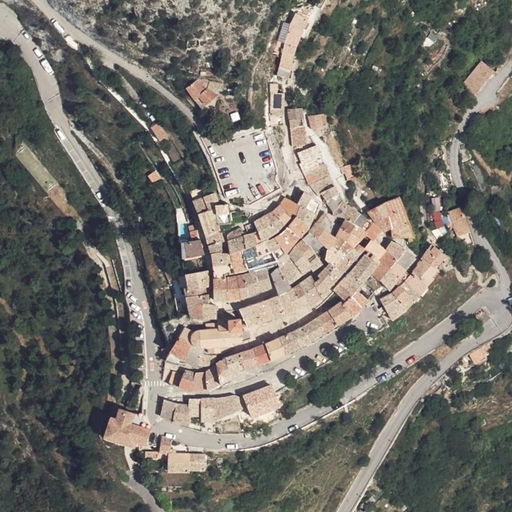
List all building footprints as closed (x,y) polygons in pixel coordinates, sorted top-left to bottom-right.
[(293,14),(289,26),(300,31),(306,20),(293,14)] [(284,44),(289,26),(282,24),(276,41),(284,44)] [(293,48),(295,44),(300,31),(289,26),(284,44),(293,48)] [(284,44),(283,48),(281,56),(280,59),(290,62),(292,55),(293,48),(284,44)] [(274,55),(281,56),(283,48),(276,47),(274,55)] [(290,62),(280,59),(276,75),(286,78),(289,79),(290,62)] [(468,70),(480,79),(484,74),(472,65),(468,70)] [(468,70),(462,78),(474,88),(476,89),(478,81),(480,79),(468,70)] [(188,76),(178,86),(188,97),(192,93),(199,87),(188,76)] [(474,88),(462,78),(456,86),(468,95),(474,88)] [(203,89),(199,87),(192,93),(200,101),(213,93),(203,89)] [(270,110),(283,109),(283,93),(271,91),(270,110)] [(192,93),(188,97),(195,105),(200,101),(192,93)] [(272,126),(282,125),(283,109),(270,110),(272,126)] [(291,126),(304,124),(303,117),(290,119),(291,126)] [(311,118),(312,131),(313,132),(326,130),(324,117),(311,118)] [(292,136),(305,134),(304,124),(291,126),(292,136)] [(155,126),(148,131),(155,141),(163,137),(155,126)] [(292,146),(307,144),(305,134),(292,136),(292,146)] [(303,167),(322,159),(318,149),(299,157),(303,167)] [(304,175),(326,167),(322,159),(303,167),(301,168),(304,175)] [(361,174),(358,166),(346,169),(352,182),(362,179),(361,174)] [(311,186),(331,177),(326,167),(304,175),(309,185),(311,186)] [(323,196),(336,188),(331,177),(311,186),(320,199),(323,196)] [(330,205),(340,196),(336,188),(323,196),(330,205)] [(210,208),(215,206),(216,205),(211,192),(203,194),(210,208)] [(197,212),(210,208),(203,194),(193,199),(197,212)] [(307,211),(312,199),(305,195),(303,199),(300,207),(300,208),(302,209),(307,211)] [(337,214),(344,203),(340,196),(330,205),(337,214)] [(392,234),(413,237),(398,196),(381,202),(370,208),(368,210),(383,230),(390,228),(392,234)] [(307,211),(316,216),(322,205),(312,199),(307,211)] [(296,205),(286,201),(280,208),(292,219),(295,214),(296,205)] [(226,204),(216,205),(215,206),(216,212),(228,210),(226,204)] [(201,223),(216,217),(214,213),(216,212),(215,206),(210,208),(197,212),(201,223)] [(361,214),(348,206),(344,219),(347,221),(354,227),(361,214)] [(292,219),(280,208),(277,212),(273,215),(286,227),(292,219)] [(298,219),(309,231),(316,216),(307,211),(302,209),(298,219)] [(216,212),(214,213),(216,217),(219,221),(225,220),(229,220),(228,210),(216,212)] [(437,228),(445,225),(439,211),(432,214),(437,228)] [(468,225),(464,211),(453,214),(456,229),(468,225)] [(354,227),(356,228),(361,233),(368,221),(362,216),(361,214),(354,227)] [(286,227),(273,215),(266,219),(280,233),(286,227)] [(220,227),(219,221),(216,217),(201,223),(205,234),(220,227)] [(280,233),(266,219),(258,223),(265,233),(270,239),(274,237),(279,234),(280,233)] [(309,231),(298,219),(290,229),(301,240),(309,231)] [(347,221),(342,231),(351,237),(356,228),(354,227),(347,221)] [(367,238),(374,226),(368,221),(361,233),(367,238)] [(254,225),(257,231),(260,235),(265,233),(258,223),(254,225)] [(459,239),(472,235),(468,225),(456,229),(454,231),(455,234),(457,233),(459,239)] [(331,236),(318,226),(310,236),(323,247),(326,249),(334,238),(331,236)] [(374,226),(367,238),(374,244),(375,245),(377,242),(383,234),(374,226)] [(221,228),(220,227),(205,234),(208,241),(210,242),(212,242),(213,243),(220,240),(224,237),(221,228)] [(367,238),(361,233),(356,228),(351,237),(360,244),(367,238)] [(231,243),(247,239),(246,237),(243,229),(234,234),(230,237),(231,243)] [(301,240),(290,229),(284,236),(294,247),(301,240)] [(343,250),(339,254),(345,261),(354,252),(360,244),(351,237),(342,231),(338,238),(346,244),(343,248),(343,250)] [(268,243),(271,242),(270,239),(265,233),(260,235),(265,244),(268,243)] [(294,247),(284,236),(275,240),(287,256),(294,247)] [(323,247),(310,236),(304,243),(315,253),(323,247)] [(245,251),(250,249),(247,239),(231,243),(233,255),(245,251)] [(287,256),(275,240),(271,242),(268,243),(278,264),(287,256)] [(366,253),(377,260),(385,248),(377,242),(375,245),(374,244),(366,253)] [(199,243),(181,246),(182,256),(196,254),(202,252),(199,243)] [(278,264),(268,243),(265,244),(259,246),(255,247),(262,268),(278,264)] [(305,261),(315,253),(304,243),(297,251),(302,257),(305,261)] [(407,251),(393,243),(387,252),(398,262),(407,251)] [(255,247),(250,249),(245,251),(249,271),(262,268),(255,247)] [(351,268),(345,261),(339,254),(334,248),(329,255),(328,262),(332,267),(342,277),(351,268)] [(423,260),(436,271),(447,259),(432,248),(423,260)] [(225,254),(224,250),(214,254),(217,275),(228,275),(225,254)] [(235,274),(249,271),(245,251),(233,255),(235,274)] [(287,262),(300,280),(306,275),(296,264),(302,257),(297,251),(287,262)] [(407,272),(417,262),(407,251),(398,262),(407,272)] [(354,252),(345,261),(351,268),(360,259),(354,252)] [(380,282),(389,272),(393,268),(398,262),(387,252),(379,265),(368,258),(360,267),(373,274),(380,282)] [(315,253),(305,261),(312,270),(315,273),(324,266),(322,263),(319,258),(315,253)] [(225,254),(228,275),(235,274),(233,255),(225,254)] [(296,264),(306,275),(312,270),(305,261),(302,257),(296,264)] [(436,271),(423,260),(418,268),(419,269),(430,279),(436,271)] [(281,269),(290,287),(300,280),(287,262),(281,269)] [(407,272),(398,262),(393,268),(403,278),(407,272)] [(327,271),(337,283),(342,277),(332,267),(327,271)] [(364,284),(366,282),(373,274),(360,267),(350,277),(364,284)] [(403,278),(393,268),(389,272),(398,283),(403,278)] [(186,280),(204,278),(203,269),(184,273),(186,280)] [(290,287),(281,269),(274,276),(280,292),(290,287)] [(430,279),(419,269),(413,276),(423,286),(430,279)] [(257,274),(260,294),(274,290),(268,270),(257,274)] [(337,283),(327,271),(320,279),(329,292),(337,283)] [(380,282),(384,286),(390,292),(398,283),(389,272),(380,282)] [(240,278),(243,299),(260,294),(257,274),(240,278)] [(423,286),(413,276),(399,290),(410,301),(423,286)] [(350,277),(336,293),(337,294),(341,299),(347,304),(360,291),(359,290),(364,284),(350,277)] [(187,285),(182,286),(184,293),(197,292),(206,290),(204,278),(186,280),(187,285)] [(244,301),(243,299),(240,278),(228,280),(230,302),(244,301)] [(318,289),(313,278),(301,286),(306,295),(318,289)] [(217,281),(217,302),(230,302),(228,280),(217,281)] [(306,295),(301,286),(297,289),(302,298),(296,302),(299,312),(312,306),(306,295)] [(302,298),(297,289),(284,296),(281,297),(286,317),(299,312),(296,302),(302,298)] [(321,291),(320,291),(318,289),(306,295),(312,306),(324,300),(326,297),(321,291)] [(200,315),(213,315),(213,303),(205,300),(206,290),(197,292),(200,315)] [(410,301),(399,290),(394,296),(403,307),(410,301)] [(121,294),(122,300),(132,298),(131,291),(121,294)] [(363,310),(370,301),(369,300),(360,291),(347,304),(358,314),(362,309),(363,310)] [(200,315),(197,292),(184,293),(185,302),(187,309),(188,317),(200,315)] [(330,301),(333,305),(341,299),(337,294),(330,301)] [(403,307),(394,296),(381,302),(389,317),(403,307)] [(286,317),(281,297),(270,301),(277,320),(286,317)] [(132,298),(122,300),(125,310),(134,308),(132,298)] [(277,320),(270,301),(259,305),(264,324),(277,320)] [(264,324),(259,305),(249,309),(256,326),(264,324)] [(330,314),(338,328),(353,319),(341,306),(330,314)] [(242,311),(250,329),(256,326),(249,309),(242,311)] [(319,321),(327,335),(338,328),(330,314),(319,321)] [(241,330),(238,318),(229,320),(230,329),(218,330),(217,322),(204,324),(204,329),(195,329),(185,325),(179,337),(198,345),(202,345),(202,347),(204,346),(205,352),(217,351),(217,346),(231,345),(231,342),(240,341),(241,330)] [(218,330),(230,329),(229,320),(229,319),(217,320),(217,322),(218,330)] [(304,330),(312,344),(327,335),(319,321),(304,330)] [(312,344),(304,330),(292,335),(301,349),(312,344)] [(301,349),(292,335),(279,341),(287,356),(301,349)] [(197,363),(201,354),(202,349),(198,345),(179,337),(177,336),(172,347),(164,361),(176,365),(179,357),(195,366),(197,363)] [(287,356),(279,341),(267,347),(274,361),(287,356)] [(468,353),(473,363),(492,355),(487,344),(468,353)] [(274,361),(267,347),(261,349),(267,364),(274,361)] [(253,352),(258,366),(267,364),(261,349),(253,352)] [(258,366),(253,352),(240,356),(245,370),(258,366)] [(245,370),(240,356),(227,362),(236,380),(243,377),(241,372),(245,370)] [(236,380),(227,362),(217,368),(223,386),(236,380)] [(211,392),(215,390),(223,386),(217,368),(208,374),(211,392)] [(190,392),(194,393),(198,375),(188,373),(187,375),(182,389),(186,391),(190,392)] [(207,393),(211,392),(208,374),(198,375),(194,393),(197,394),(200,394),(204,393),(207,393)] [(270,386),(242,398),(246,407),(251,419),(279,407),(274,397),(270,386)] [(213,407),(241,402),(240,398),(235,396),(213,399),(213,407)] [(188,411),(188,418),(201,418),(201,399),(188,398),(188,411)] [(201,423),(214,423),(214,420),(213,407),(213,399),(201,399),(201,418),(201,423)] [(175,410),(176,402),(164,401),(161,418),(174,423),(175,410)] [(214,420),(244,408),(241,402),(213,407),(214,420)] [(114,415),(109,413),(105,424),(116,426),(117,419),(122,406),(118,405),(114,415)] [(124,427),(127,418),(132,410),(122,406),(117,419),(116,426),(124,427)] [(188,423),(188,418),(188,411),(175,410),(174,423),(188,423)] [(130,443),(132,437),(136,438),(136,435),(138,429),(140,423),(127,418),(124,427),(120,440),(130,443)] [(136,438),(144,442),(149,428),(140,423),(138,429),(136,435),(136,438)] [(105,424),(102,434),(121,441),(120,440),(124,427),(116,426),(105,424)] [(158,451),(167,452),(168,441),(166,441),(166,442),(158,442),(158,448),(158,451)] [(187,470),(188,453),(167,452),(166,469),(187,470)] [(195,471),(204,471),(205,454),(188,453),(187,470),(195,471)]
